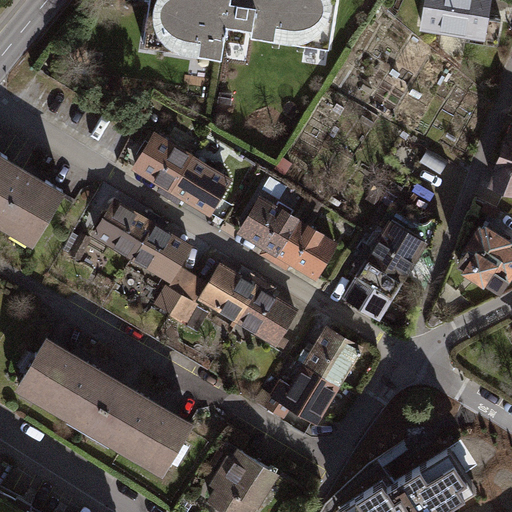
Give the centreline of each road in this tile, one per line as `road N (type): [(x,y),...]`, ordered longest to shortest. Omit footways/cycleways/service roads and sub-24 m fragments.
road 1 (residential): [(409,353),(392,361),(343,443),(307,447),(0,267)]
road 2 (residential): [(0,110),(409,353)]
road 3 (residential): [(511,78),(409,353)]
road 4 (residential): [(134,511),(0,428)]
road 5 (residential): [(511,420),(409,353)]
